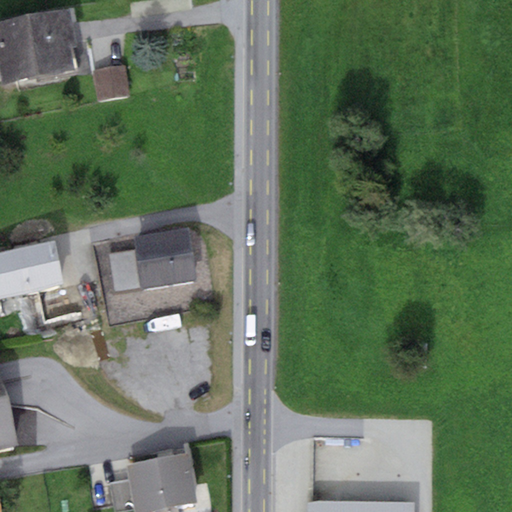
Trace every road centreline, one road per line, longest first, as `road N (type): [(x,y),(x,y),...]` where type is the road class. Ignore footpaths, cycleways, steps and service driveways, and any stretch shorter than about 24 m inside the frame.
road 1 (primary): [(260,0),(257,421)]
road 2 (residential): [(257,421),(0,468)]
